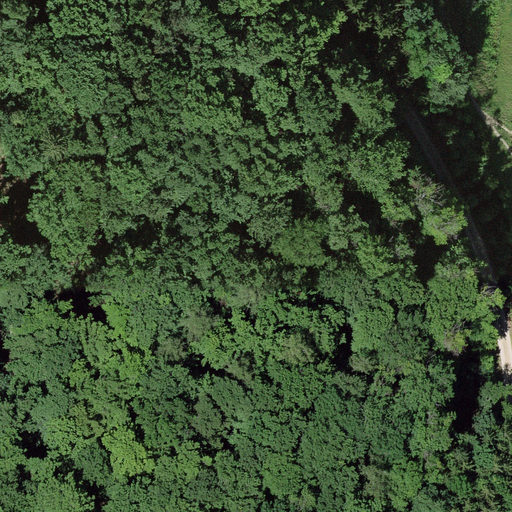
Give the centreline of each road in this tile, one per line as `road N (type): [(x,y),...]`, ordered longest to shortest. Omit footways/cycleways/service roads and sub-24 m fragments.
road 1 (track): [(511,397),(496,303),(465,219),(411,117),(334,0)]
road 2 (track): [(131,511),(83,431),(0,328)]
